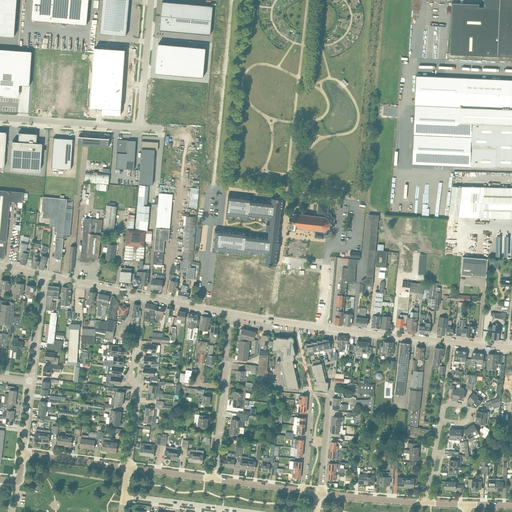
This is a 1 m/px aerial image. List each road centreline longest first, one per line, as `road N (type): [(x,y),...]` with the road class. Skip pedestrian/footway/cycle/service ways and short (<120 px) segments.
road 1 (residential): [(511,348),(232,313)]
road 2 (residential): [(318,493),(328,402),(322,395),(310,401),(302,490)]
road 3 (residential): [(232,313),(44,274)]
road 4 (track): [(231,0),(213,189)]
road 5 (residential): [(212,478),(232,313)]
road 6 (unclassified): [(139,127),(0,117)]
road 7 (unclassified): [(151,0),(139,127)]
road 8 (residential): [(247,511),(123,495)]
